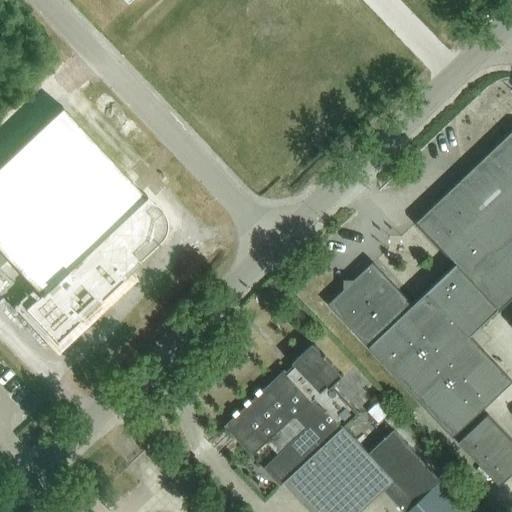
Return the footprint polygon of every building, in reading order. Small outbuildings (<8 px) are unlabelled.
[(161,241),(161,240),(162,240),(162,239),(163,238),(163,237),(163,236),(164,235),(164,234),(165,233),(165,232),(165,231),(165,230),(165,229),(166,228),(166,227),(166,226),(166,225),(166,224),(166,223),(165,222),(165,221),(165,220),(165,219),(165,218),(164,218),(164,217),(164,216),(164,215),(163,214),(163,213),(162,213),(162,212),(161,211),(161,210),(160,210),(160,209),(159,208),(142,190),(140,191),(57,104),(0,158),(0,252),(36,290),(20,306),(55,342),(158,244),(159,243),(159,242),(160,242),(161,241)] [(511,130),(416,222),(458,266),(428,294),(438,306),(448,297),(475,326),(465,335),(468,338),(511,296),(511,130)] [(448,297),(438,306),(428,294),(413,307),(373,264),(328,305),(451,440),(454,436),(480,413),(510,385),(468,338),(465,335),(475,326),(448,297)] [(359,511),(384,490),(404,511),(440,479),(394,429),(369,452),(344,426),(359,412),(333,385),(343,375),(313,343),(225,426),(252,455),(255,453),(294,416),(305,428),(267,465),(311,511),(359,511)] [(383,397),(367,412),(379,423),(394,408),(383,397)] [(511,473),(511,439),(488,414),(484,418),(480,413),(454,436),(499,485),(511,473)] [(471,511),(440,479),(404,511),(471,511)]
